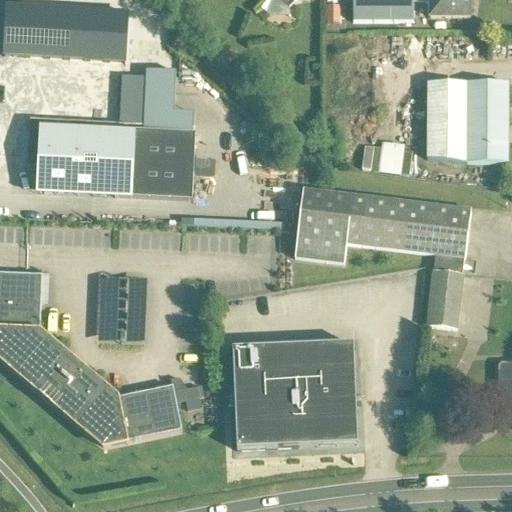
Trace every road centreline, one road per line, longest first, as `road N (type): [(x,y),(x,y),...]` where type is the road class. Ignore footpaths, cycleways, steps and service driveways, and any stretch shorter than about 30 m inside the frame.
road 1 (unknown): [(66,261),(72,325),(90,350),(119,364),(141,364),(157,351),(160,263)]
road 2 (primary): [(301,511),(511,495)]
